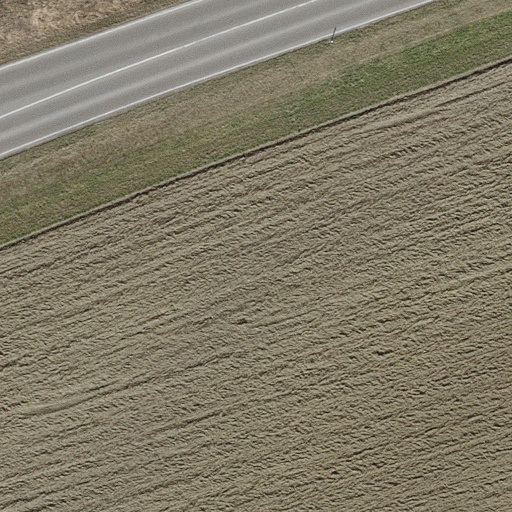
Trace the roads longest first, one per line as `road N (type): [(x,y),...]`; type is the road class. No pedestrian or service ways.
road 1 (track): [(511,3),(0,194)]
road 2 (primary): [(324,0),(0,116)]
